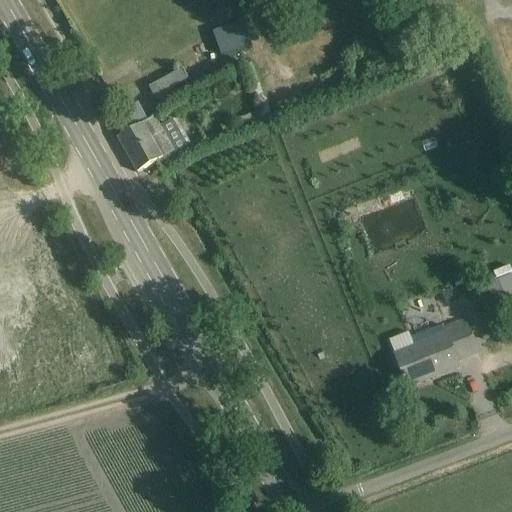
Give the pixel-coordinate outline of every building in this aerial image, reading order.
[(214,33),(215,37),(222,56),(249,47),(251,46),(243,23),(214,33)] [(243,68),(256,102),(265,98),(253,64),(243,68)] [(150,87),(155,98),(161,109),(181,99),(175,87),(189,79),(184,69),(150,87)] [(168,167),(180,161),(155,118),(136,129),(118,139),(138,174),(157,163),(161,171),(168,167)] [(507,302),(511,300),(511,275),(498,282),(507,302)] [(415,349),(414,349),(396,355),(408,389),(460,368),(458,363),(477,355),(465,323),(444,331),(443,327),(412,340),(415,349)]
